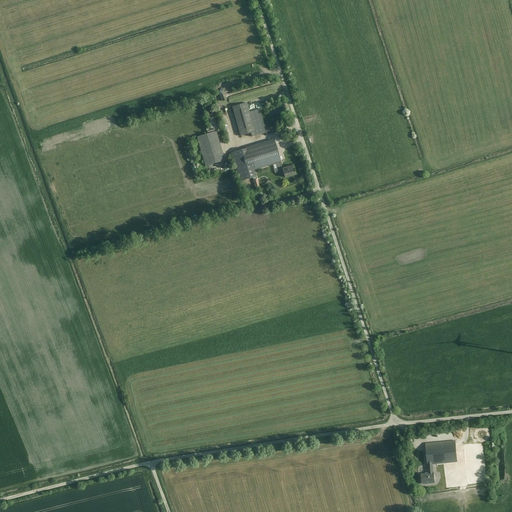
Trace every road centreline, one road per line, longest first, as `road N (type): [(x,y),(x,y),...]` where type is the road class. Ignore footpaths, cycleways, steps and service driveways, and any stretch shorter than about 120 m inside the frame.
road 1 (residential): [(254,0),(395,426)]
road 2 (unclassified): [(395,426),(153,464)]
road 3 (unclassified): [(153,464),(0,501)]
